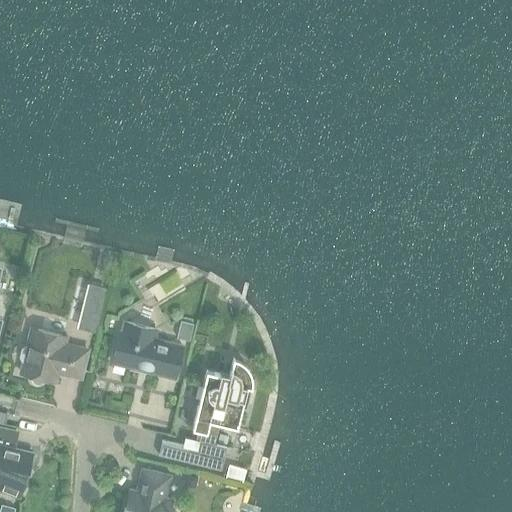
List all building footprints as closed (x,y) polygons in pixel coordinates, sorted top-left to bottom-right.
[(91,289),(88,301),(102,304),(105,292),(91,289)] [(120,331),(113,361),(175,377),(183,346),(153,339),(156,329),(125,321),(122,331),(120,331)] [(179,336),(190,338),(194,324),(182,321),(179,336)] [(21,373),(30,375),(30,376),(30,377),(31,377),(31,378),(32,378),(32,379),(33,379),(33,380),(34,380),(34,381),(35,381),(36,381),(37,381),(38,382),(39,382),(40,382),(40,381),(41,381),(42,381),(43,381),(43,380),(44,380),(45,380),(45,379),(46,379),(55,381),(58,368),(67,370),(66,373),(80,376),(87,349),(64,343),(66,336),(38,329),(33,347),(27,346),(24,346),(22,348),(20,356),(21,359),(24,361),(21,373)] [(251,387),(251,386),(252,386),(252,385),(252,384),(252,383),(252,382),(252,381),(252,380),(252,379),(252,378),(252,377),(252,376),(251,375),(251,374),(251,373),(251,372),(250,372),(250,371),(250,370),(249,370),(249,369),(249,368),(248,368),(248,367),(247,367),(247,366),(246,366),(246,365),(245,365),(245,364),(244,364),(244,363),(243,363),(243,362),(242,362),(242,361),(241,361),(240,361),(240,360),(239,360),(238,360),(233,358),(229,374),(220,372),(220,374),(206,370),(202,386),(198,385),(195,397),(199,398),(192,429),(198,430),(194,448),(188,446),(162,440),(158,454),(184,461),(221,469),(226,447),(214,444),(219,422),(237,427),(242,407),(246,408),(251,387)] [(0,424),(9,424),(9,411),(0,410),(0,424)] [(33,453),(0,444),(0,489),(19,497),(26,480),(24,479),(27,470),(29,470),(33,453)] [(229,466),(226,476),(242,480),(245,470),(229,466)] [(129,488),(123,511),(170,511),(169,511),(172,499),(165,497),(171,475),(141,468),(138,481),(141,481),(138,490),(129,488)] [(186,474),(184,485),(190,486),(195,483),(197,477),(186,474)]
